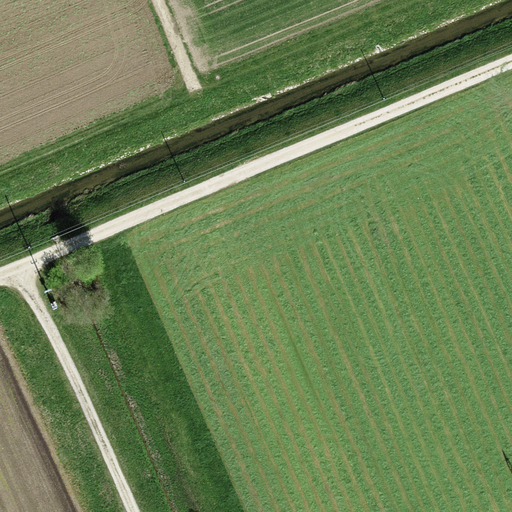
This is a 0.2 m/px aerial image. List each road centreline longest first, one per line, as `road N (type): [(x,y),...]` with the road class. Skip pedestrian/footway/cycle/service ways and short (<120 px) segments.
road 1 (track): [(511,67),(20,266)]
road 2 (track): [(20,266),(131,511)]
